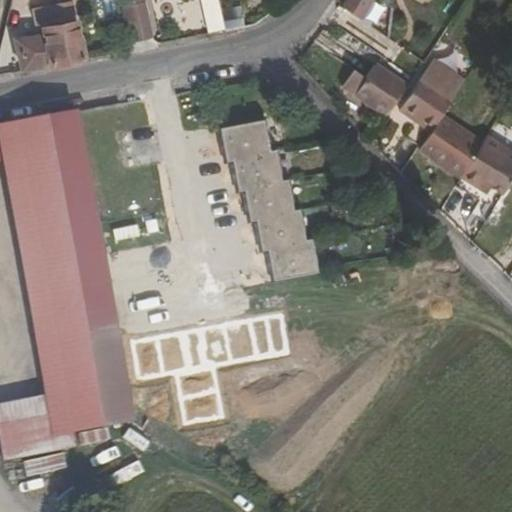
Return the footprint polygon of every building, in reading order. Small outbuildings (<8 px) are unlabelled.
[(154,45),(145,0),(120,0),(122,10),(120,10),(128,51),(154,45)] [(344,0),(339,7),(361,22),(371,3),(372,0),(344,0)] [(371,3),(361,22),(368,27),(378,7),(371,3)] [(83,60),(72,4),(32,12),(37,37),(16,41),(22,72),(83,60)] [(224,32),(244,28),(240,8),(220,11),(224,32)] [(384,118),(405,87),(375,66),(353,97),(384,118)] [(440,116),(452,98),(420,77),(397,110),(416,124),(429,133),(440,116)] [(51,439),(129,425),(133,424),(124,374),(115,322),(75,114),(0,128),(0,167),(43,395),(51,439)] [(459,179),(482,142),(440,116),(429,133),(416,151),(416,152),(459,179)] [(271,153),(266,153),(260,124),(221,131),(227,160),(233,159),(239,190),(244,189),(251,220),(257,219),(262,249),(267,248),(273,279),(313,272),(307,241),(302,242),(296,213),(290,214),(283,183),(278,184),(271,153)] [(416,124),(403,141),(416,151),(429,133),(416,124)] [(459,180),(474,189),(479,182),(489,188),(501,197),(511,179),(511,152),(486,136),(482,142),(459,179),(459,180)] [(489,188),(479,182),(474,189),(484,196),(489,188)] [(141,370),(133,320),(115,322),(124,374),(141,370)] [(0,460),(1,464),(74,451),(74,453),(131,442),(129,425),(51,439),(43,395),(0,403),(0,460)] [(165,465),(170,456),(145,443),(140,453),(165,465)]
